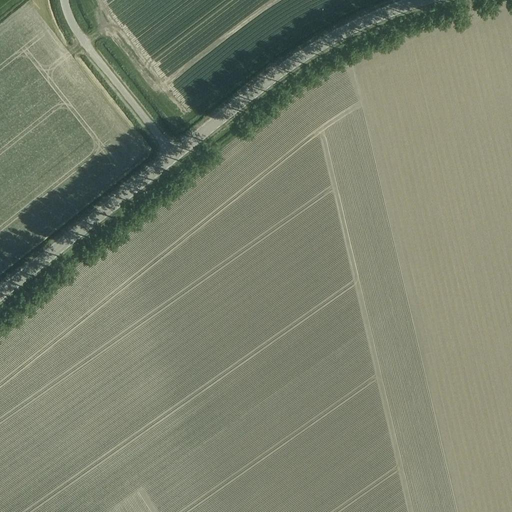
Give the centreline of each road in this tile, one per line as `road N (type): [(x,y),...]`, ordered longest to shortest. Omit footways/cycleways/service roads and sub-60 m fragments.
road 1 (secondary): [(175,153),(312,49),(427,0)]
road 2 (secondary): [(0,295),(175,153)]
road 3 (unclassified): [(175,153),(62,0)]
